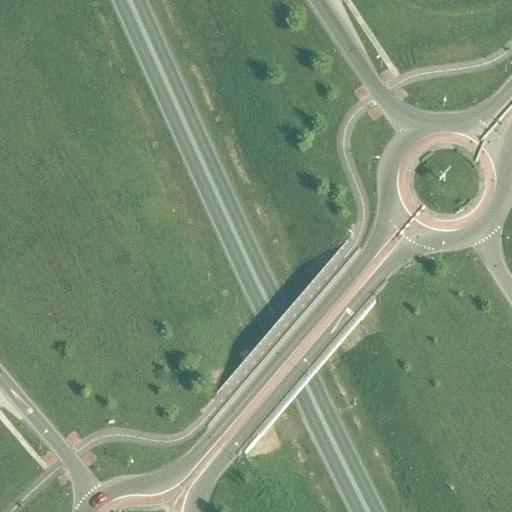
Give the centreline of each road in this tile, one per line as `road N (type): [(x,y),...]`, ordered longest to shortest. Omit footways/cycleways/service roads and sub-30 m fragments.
road 1 (trunk): [(367,511),(127,0)]
road 2 (tertiary): [(409,140),(388,175),(391,223),(225,424),(158,487),(99,500)]
road 3 (tertiary): [(191,511),(234,447),(413,246),(474,237)]
road 4 (trunk): [(409,140),(314,0)]
road 5 (trunk): [(0,380),(99,500)]
road 6 (tertiary): [(511,88),(478,123),(428,129),(409,140)]
road 7 (tertiary): [(474,237),(502,206),(501,143),(511,132)]
